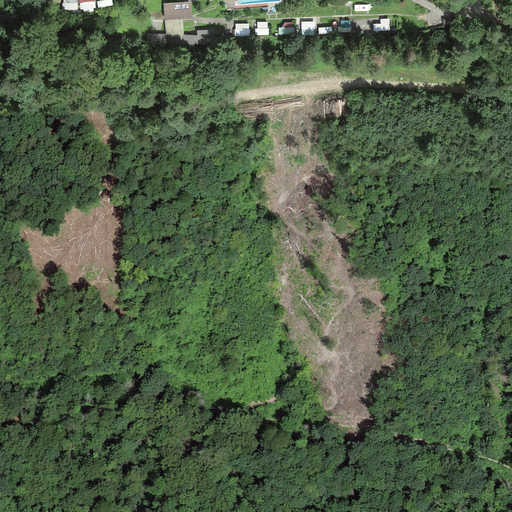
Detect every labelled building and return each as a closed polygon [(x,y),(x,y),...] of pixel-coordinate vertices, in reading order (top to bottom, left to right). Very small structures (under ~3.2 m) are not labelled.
[(188,0),(162,0),(164,15),(189,13),(188,0)] [(259,31),(270,31),(270,20),(259,20),(259,31)] [(304,20),(305,29),(317,28),(316,20),(304,20)] [(237,23),(238,33),(252,32),(251,22),(237,23)] [(295,23),(282,23),(282,32),(295,32),(295,23)]
